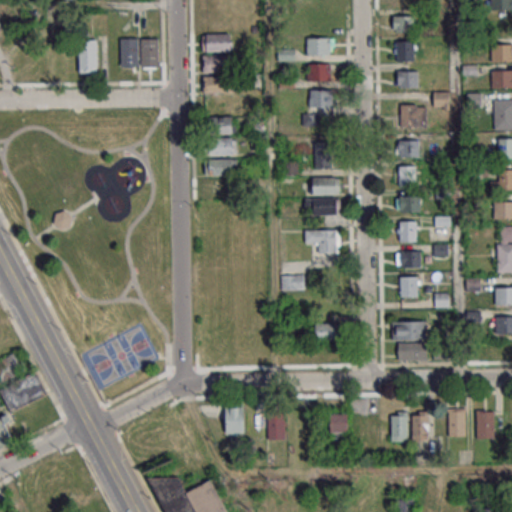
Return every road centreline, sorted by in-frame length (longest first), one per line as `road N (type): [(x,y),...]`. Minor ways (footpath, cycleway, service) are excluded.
road 1 (residential): [(511,378),(181,385),(0,469)]
road 2 (residential): [(173,0),(181,385)]
road 3 (residential): [(366,381),(359,0)]
road 4 (secondary): [(132,511),(0,261)]
road 5 (residential): [(0,101),(176,97)]
